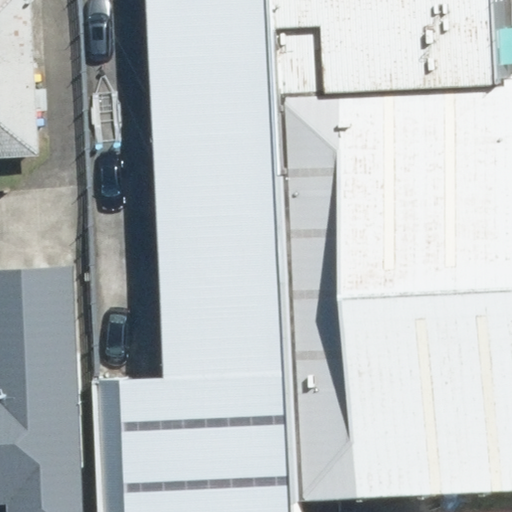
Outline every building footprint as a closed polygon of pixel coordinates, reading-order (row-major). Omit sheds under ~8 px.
[(0,0),(0,156),(46,154),(38,0),(0,0)] [(173,0),(186,258),(191,357),(168,358),(142,359),(150,511),(331,511),(330,484),(305,0),(173,0)] [(511,0),(305,0),(330,484),(511,474),(511,0)] [(0,511),(74,511),(63,272),(0,274),(0,511)] [(511,511),(511,493),(432,499),(432,511),(511,511)]
